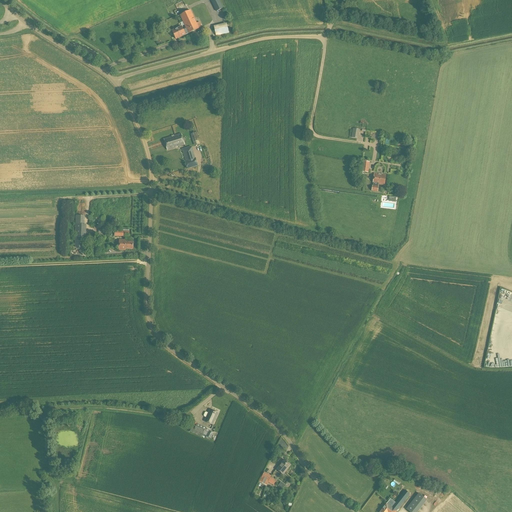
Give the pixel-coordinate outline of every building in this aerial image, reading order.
[(216,12),(223,9),(219,0),(211,0),(216,12)] [(183,30),(186,35),(202,27),(200,22),(197,24),(191,10),(180,15),(186,29),(183,30)] [(216,36),(229,33),(226,23),(214,26),(216,36)] [(186,35),(183,30),(182,26),(172,30),(176,39),(186,35)] [(193,142),(200,140),(197,132),(190,134),(193,142)] [(167,150),(185,145),(181,133),(164,139),(167,150)] [(191,146),(182,149),(186,161),(185,161),(187,169),(198,166),(195,158),(191,146)] [(366,172),(368,162),(362,161),(360,171),(366,172)] [(384,185),(386,175),(374,173),(373,183),(373,186),(372,191),(378,191),(379,186),(378,186),(379,184),(384,185)] [(133,249),(134,242),(126,241),(126,240),(120,240),(119,250),(125,250),(125,249),(133,249)] [(218,413),(210,409),(208,413),(206,412),(205,412),(204,415),(204,417),(206,417),(204,421),(213,425),(218,413)] [(197,423),(194,422),(191,429),(190,432),(202,437),(203,434),(211,439),(214,433),(211,432),(212,430),(206,428),(206,427),(197,423)] [(291,465),(284,459),(276,469),(283,475),(291,465)] [(271,476),(264,472),(261,478),(259,482),(266,485),(271,476)] [(396,511),(410,494),(405,490),(393,506),(388,502),(380,511),(396,511)] [(418,492),(404,508),(408,511),(414,511),(425,499),(418,492)]
